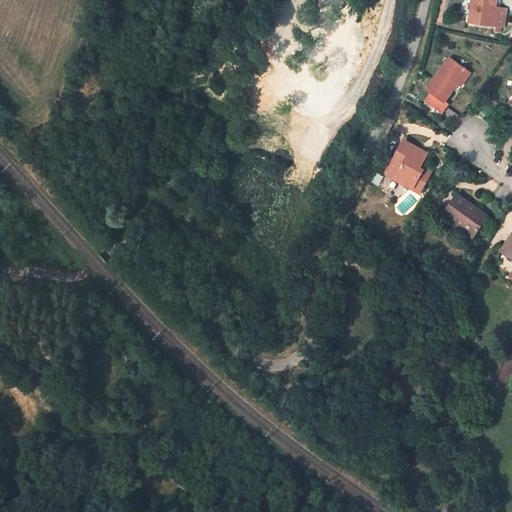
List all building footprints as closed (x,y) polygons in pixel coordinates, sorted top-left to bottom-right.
[(496,7),(496,0),(472,0),(469,22),(493,26),(496,7)] [(496,7),(493,26),(504,27),(507,9),(496,7)] [(470,74),(450,58),(428,89),(432,92),(426,100),(443,112),(448,104),(445,101),(458,83),(455,81),(457,78),(463,83),(470,74)] [(420,150),(405,142),(396,159),(394,158),(387,170),(397,175),(395,179),(420,193),(430,174),(419,168),(421,165),(425,157),(418,153),(420,150)] [(419,168),(430,174),(432,170),(421,165),(419,168)] [(385,173),(395,179),(397,175),(387,170),(385,173)] [(381,186),(389,189),(392,180),(384,177),(381,186)] [(457,195),(444,214),(474,235),(484,220),(471,210),(474,206),(457,195)] [(487,216),(474,206),(471,210),(484,220),(487,216)] [(511,234),(501,251),(511,258),(511,234)]
